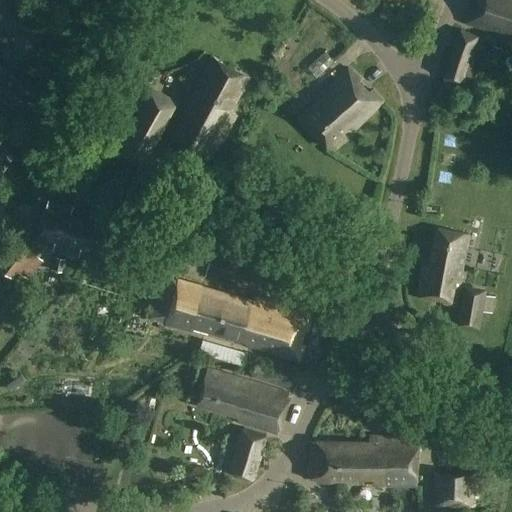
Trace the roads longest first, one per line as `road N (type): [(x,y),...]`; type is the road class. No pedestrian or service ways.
road 1 (unclassified): [(362,309),(138,178),(0,74)]
road 2 (unclassified): [(200,511),(232,507),(276,480),(362,309)]
road 3 (unclassified): [(362,309),(380,277),(420,91)]
road 4 (unclassified): [(511,388),(376,326),(362,309)]
road 5 (unclassified): [(420,91),(328,0)]
